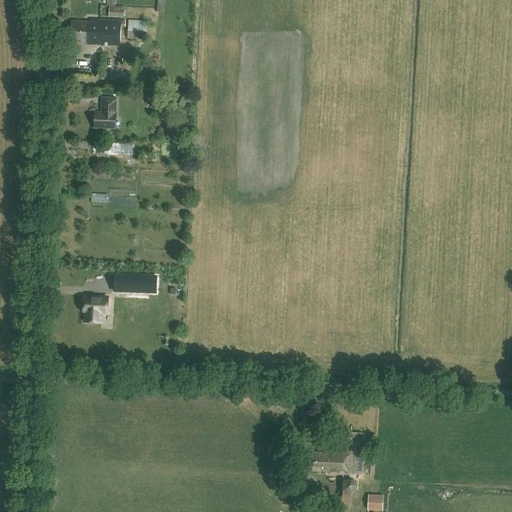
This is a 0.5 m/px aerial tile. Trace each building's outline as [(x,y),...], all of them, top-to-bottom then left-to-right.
[(109,17),(124,18),(124,7),(109,6),(109,17)] [(99,45),(101,20),(91,19),(91,22),(72,21),(71,40),(85,41),(84,44),(99,45)] [(121,21),(101,20),(99,45),(120,46),(121,21)] [(146,40),(147,21),(129,20),(128,39),(146,40)] [(185,92),(179,105),(188,109),(194,97),(185,92)] [(116,114),(116,99),(103,98),(102,113),(95,113),(95,128),(116,129),(116,114)] [(101,148),(95,148),(95,155),(126,154),(126,142),(101,143),(101,148)] [(118,214),(119,212),(130,215),(132,208),(112,203),(110,212),(118,214)] [(115,275),(114,291),(156,293),(157,277),(115,275)] [(101,322),(102,312),(108,312),(108,298),(84,297),(84,306),(84,311),(86,311),(85,322),(101,322)] [(121,325),(120,312),(111,313),(112,318),(105,319),(106,325),(121,325)] [(328,473),(361,475),(363,433),(340,432),(340,443),(351,444),(351,452),(324,451),(324,453),(311,452),(310,470),(328,471),(328,473)] [(354,479),(345,479),(344,509),(353,510),(354,479)] [(368,510),(382,511),(383,496),(369,495),(368,510)]
